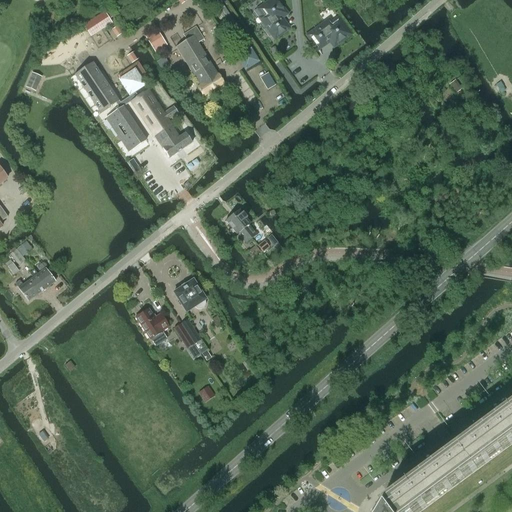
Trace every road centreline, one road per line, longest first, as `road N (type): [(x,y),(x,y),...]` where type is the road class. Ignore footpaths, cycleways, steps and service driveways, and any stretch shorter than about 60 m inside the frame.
road 1 (unclassified): [(0,367),(438,0)]
road 2 (primary): [(183,511),(511,219)]
road 3 (residential): [(511,350),(294,511)]
